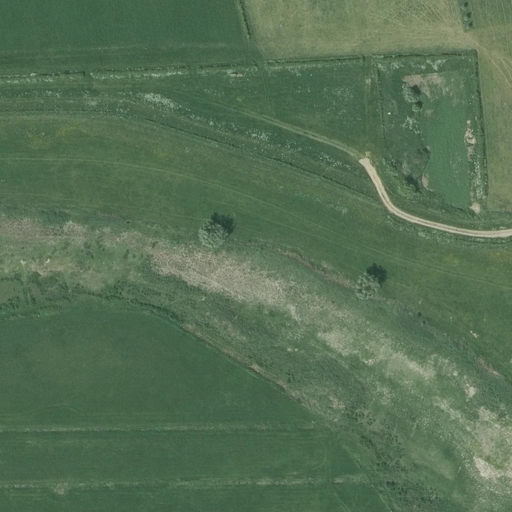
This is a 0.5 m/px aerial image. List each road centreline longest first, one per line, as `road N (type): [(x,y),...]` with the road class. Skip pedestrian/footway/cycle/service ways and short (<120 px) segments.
road 1 (track): [(0,88),(150,87),(339,134),(375,156),(368,52)]
road 2 (track): [(375,156),(388,208),(471,234),(511,232)]
